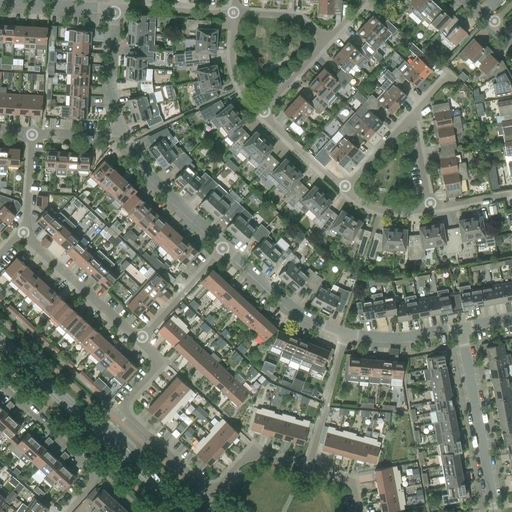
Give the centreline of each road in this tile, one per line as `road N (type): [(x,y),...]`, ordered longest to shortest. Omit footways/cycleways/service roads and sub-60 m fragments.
road 1 (residential): [(308,470),(254,455),(215,486),(201,484),(124,411),(158,363),(139,338)]
road 2 (tertiary): [(191,511),(0,341)]
road 3 (residential): [(494,511),(460,327)]
road 4 (residential): [(224,247),(155,181),(119,129)]
road 5 (residential): [(139,338),(22,231)]
road 6 (residential): [(344,333),(293,308),(224,247)]
road 7 (residential): [(308,470),(344,333)]
road 8 (residential): [(0,385),(96,476)]
road 9 (residential): [(139,338),(224,247)]
road 10 (residential): [(119,129),(109,81),(115,7)]
